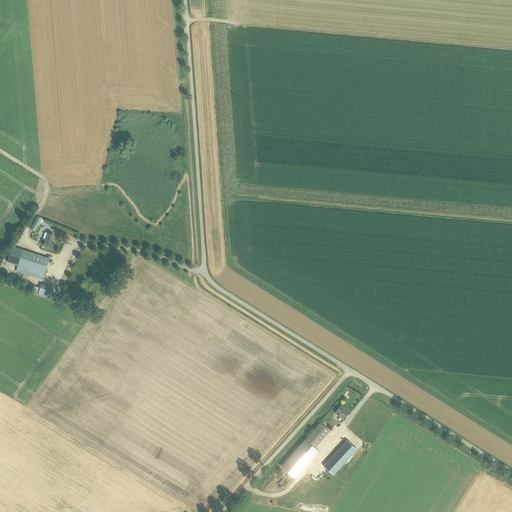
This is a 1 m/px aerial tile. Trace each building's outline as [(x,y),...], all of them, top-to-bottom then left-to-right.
[(37,216),(30,229),(35,231),(40,222),(43,223),(44,220),(37,216)] [(52,249),(54,243),(51,242),(54,234),(49,233),(46,240),(45,240),(43,246),(52,249)] [(49,258),(22,250),(16,271),(43,279),(49,258)] [(40,287),(38,294),(50,298),(53,291),(40,287)] [(346,417),(347,415),(347,414),(349,412),(343,408),(344,407),(341,405),(335,413),(343,419),(345,417),(346,417)] [(330,431),(321,423),(306,439),(306,440),(311,444),(315,448),(330,431)] [(306,439),(305,439),(293,453),(282,466),(290,472),(296,478),(309,463),(316,455),(317,454),(318,452),(319,451),(315,448),(311,444),(306,440),(306,439)] [(347,440),(323,466),(328,470),(334,475),(357,449),(347,440)]
